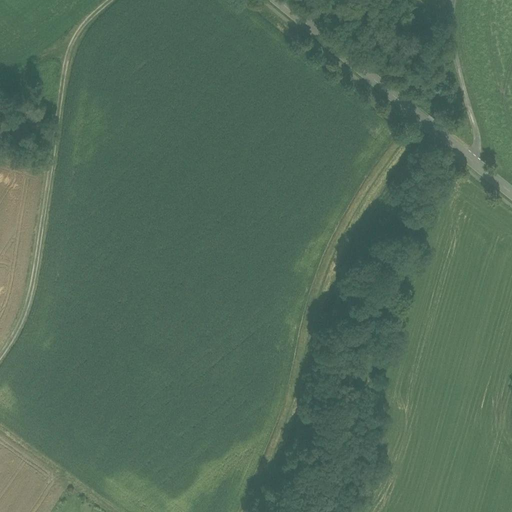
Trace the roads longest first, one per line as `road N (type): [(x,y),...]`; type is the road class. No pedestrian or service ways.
road 1 (track): [(111,0),(69,45),(27,302),(0,352)]
road 2 (tertiary): [(274,0),(471,158)]
road 3 (unclassified): [(453,0),(456,62),(475,132),(471,158)]
